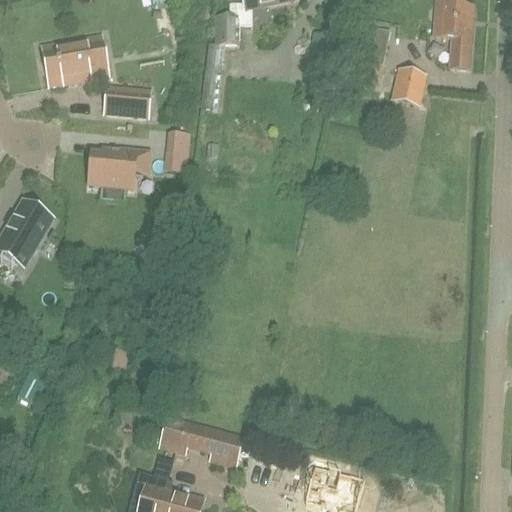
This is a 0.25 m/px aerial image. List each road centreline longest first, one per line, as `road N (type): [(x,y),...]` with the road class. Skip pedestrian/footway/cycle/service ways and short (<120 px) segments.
road 1 (residential): [(498,292),(507,0)]
road 2 (residential): [(489,511),(498,292)]
